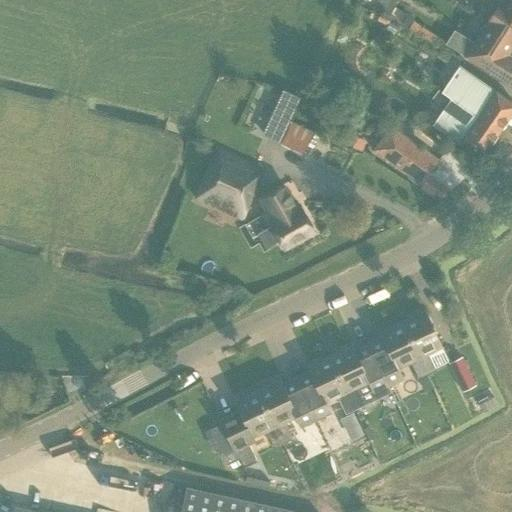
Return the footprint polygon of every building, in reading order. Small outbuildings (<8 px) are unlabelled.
[(511,58),(509,56),(511,52),(511,0),(503,0),(466,58),(483,69),(511,86),(511,58)] [(422,23),(414,32),(435,52),(443,43),(422,23)] [(441,52),(437,57),(446,65),(453,57),(446,51),(445,52),(443,51),(441,52)] [(483,156),(511,113),(511,103),(495,91),(496,91),(459,66),(442,91),(451,97),(438,116),(447,122),(441,130),(460,144),(462,141),(483,156)] [(274,109),(262,136),(280,144),(290,122),(292,117),(274,109)] [(290,122),(280,144),(303,154),(313,132),(290,122)] [(372,150),(421,186),(440,160),(390,125),(372,150)] [(361,151),(366,140),(348,133),(343,144),(361,151)] [(194,198),(242,220),(258,185),(255,184),(260,170),(216,152),(194,198)] [(315,232),(299,204),(289,185),(261,201),(272,221),(270,222),(285,249),(315,232)] [(424,311),(402,322),(427,375),(436,370),(429,355),(442,348),(424,311)] [(381,335),(367,342),(388,386),(402,379),(398,370),(411,364),(418,379),(427,375),(402,322),(380,332),(381,335)] [(388,386),(367,342),(353,348),(352,346),(329,357),(354,410),(363,405),(356,390),(370,383),(374,393),(388,386)] [(308,371),(295,377),(317,420),(329,414),(325,405),(338,398),(346,414),(354,410),(329,357),(307,367),(308,371)] [(480,392),(463,357),(448,364),(465,399),(480,392)] [(280,379),(257,390),(283,443),(292,439),(285,423),(298,416),(303,427),(317,420),(295,377),(282,383),(280,379)] [(235,401),(240,410),(220,419),(222,424),(210,429),(221,453),(233,447),(235,452),(237,452),(245,468),(258,462),(249,444),(255,442),(253,438),(267,431),(274,448),(283,443),(257,390),(235,401)] [(491,393),(478,398),(482,409),(495,404),(491,393)] [(130,484),(132,471),(112,467),(109,480),(130,484)] [(293,511),(186,488),(180,511),(34,511),(14,508),(12,511),(293,511)]
